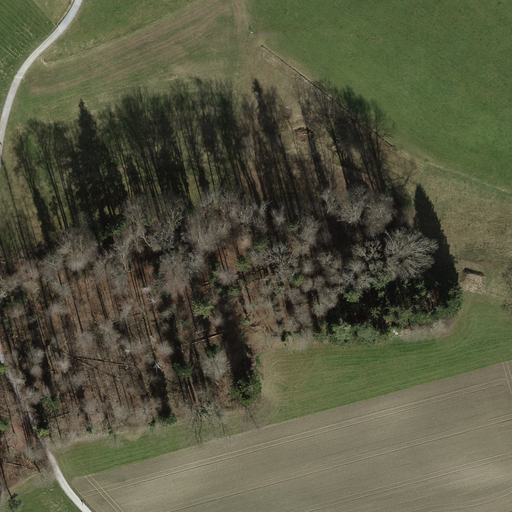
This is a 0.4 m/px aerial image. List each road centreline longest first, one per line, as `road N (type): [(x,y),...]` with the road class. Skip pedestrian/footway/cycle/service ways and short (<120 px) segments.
road 1 (track): [(0,353),(61,479),(87,511)]
road 2 (track): [(79,0),(20,73),(0,141)]
